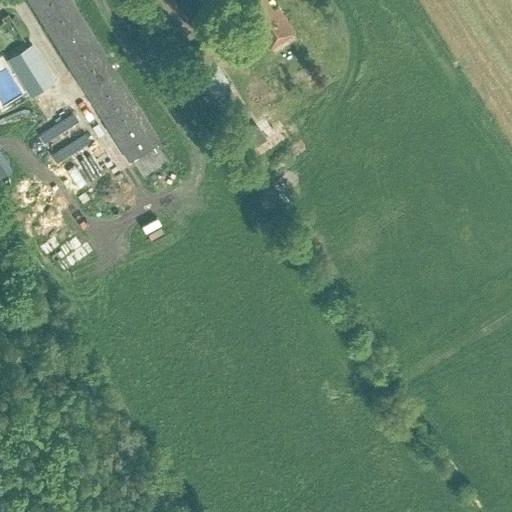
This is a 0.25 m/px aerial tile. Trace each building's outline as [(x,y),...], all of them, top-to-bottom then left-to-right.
[(165,158),(154,141),(158,139),(71,0),(28,0),(127,158),(130,157),(141,174),(165,158)] [(268,46),(294,29),(277,3),(272,6),(267,0),(242,0),(239,2),(268,46)] [(30,93),(37,88),(54,78),(31,41),(7,56),(30,93)] [(186,52),(203,76),(197,81),(215,108),(222,104),(215,94),(229,85),(225,79),(226,78),(202,41),(186,52)] [(220,64),(235,83),(251,70),(236,51),(220,64)]
